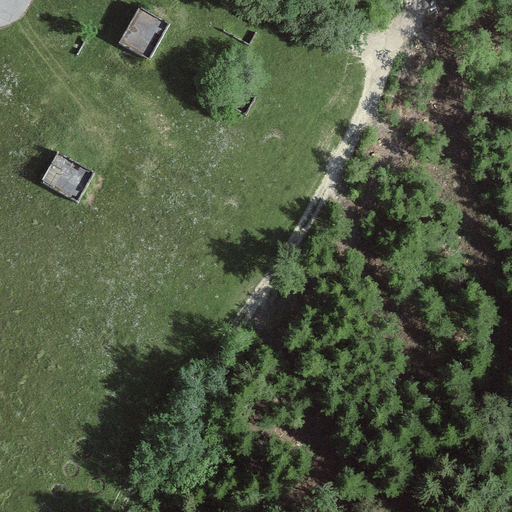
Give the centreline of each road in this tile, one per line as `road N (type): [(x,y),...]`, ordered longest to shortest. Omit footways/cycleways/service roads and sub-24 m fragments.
road 1 (track): [(120,511),(395,36)]
road 2 (track): [(429,0),(395,36),(264,0)]
